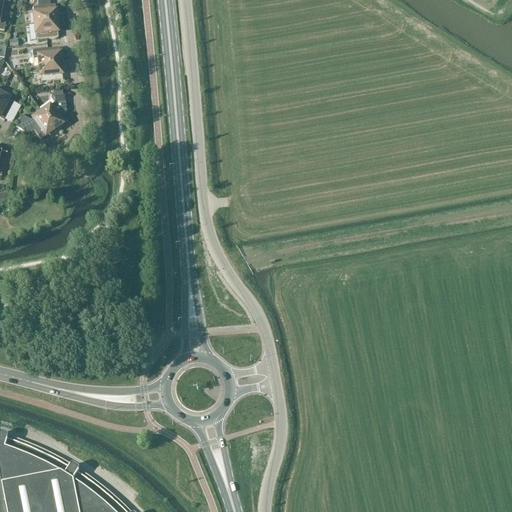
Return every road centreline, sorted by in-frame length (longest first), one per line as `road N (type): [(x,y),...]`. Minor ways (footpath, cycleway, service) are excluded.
road 1 (unclassified): [(273,369),(262,321),(205,225),(185,0)]
road 2 (residential): [(0,139),(47,164),(81,158),(68,1)]
road 3 (primary): [(183,210),(164,0)]
road 4 (primary): [(183,210),(185,360)]
road 5 (primary): [(204,358),(183,210)]
road 6 (secondary): [(37,384),(111,406),(168,406)]
road 7 (unclassified): [(265,511),(282,436),(277,386)]
road 8 (secondary): [(164,389),(37,384)]
